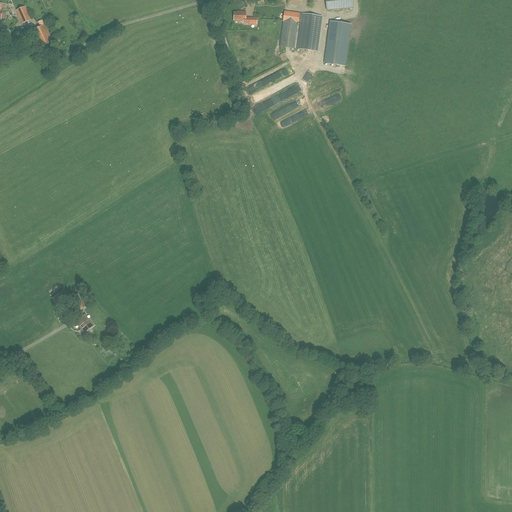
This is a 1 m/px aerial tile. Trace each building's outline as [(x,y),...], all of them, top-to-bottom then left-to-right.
[(353,0),(325,0),(327,10),(354,7),(353,0)] [(23,23),(30,20),(24,7),(17,10),(23,23)] [(283,21),(280,46),(294,48),(297,22),(298,23),(298,22),(301,22),(297,49),(317,51),(322,16),(284,11),(283,21)] [(234,12),(234,20),(242,20),(242,23),(244,24),(250,24),(256,24),(256,18),(251,18),(245,18),(246,12),(238,12),(234,12)] [(345,66),(350,24),(330,22),(325,63),(345,66)] [(43,47),(53,42),(45,25),(35,29),(43,47)] [(4,29),(0,34),(0,38),(6,43),(11,35),(4,29)] [(61,293),(55,296),(52,298),(59,308),(67,302),(61,293)] [(87,300),(84,303),(80,297),(72,302),(78,311),(85,306),(86,307),(90,304),(87,300)] [(94,326),(85,315),(76,322),(85,333),(94,326)]
